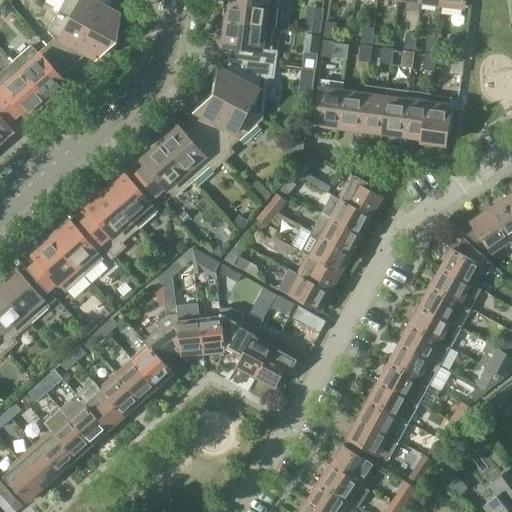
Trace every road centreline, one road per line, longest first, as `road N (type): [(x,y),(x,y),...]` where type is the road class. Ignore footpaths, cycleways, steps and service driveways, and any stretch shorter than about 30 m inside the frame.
road 1 (residential): [(235,511),(396,239),(511,156)]
road 2 (tertiary): [(0,213),(151,76),(169,40),(175,0)]
